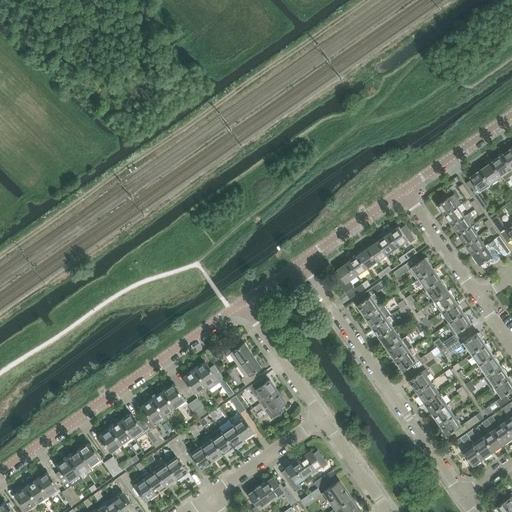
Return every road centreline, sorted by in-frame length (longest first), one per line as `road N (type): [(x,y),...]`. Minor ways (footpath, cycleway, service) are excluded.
road 1 (track): [(368,0),(0,256)]
road 2 (residential): [(0,471),(242,302)]
road 3 (residential): [(461,497),(300,262)]
road 4 (residential): [(322,418),(242,302)]
road 5 (residential): [(209,495),(322,418)]
road 6 (residential): [(479,300),(403,191)]
road 7 (residential): [(403,191),(511,115)]
road 8 (residential): [(300,262),(403,191)]
